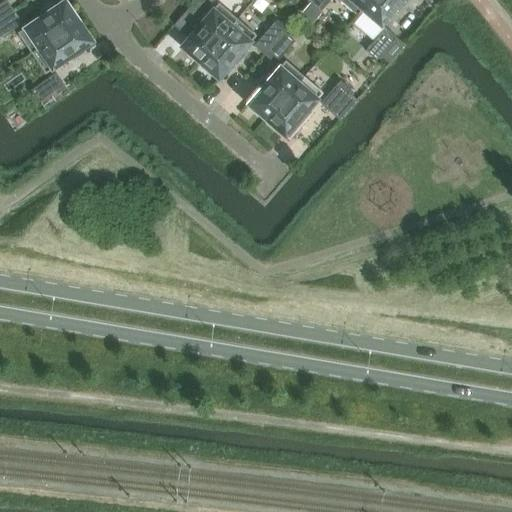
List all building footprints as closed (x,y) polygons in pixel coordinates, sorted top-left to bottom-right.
[(0,21),(14,12),(6,0),(0,4),(0,21)] [(321,12),(330,0),(312,0),(310,3),(321,12)] [(362,9),(370,0),(339,0),(357,15),(362,9)] [(409,0),(370,0),(362,9),(381,25),(395,9),(398,13),(409,0)] [(32,53),(79,21),(65,1),(56,7),(53,3),(39,13),(42,17),(18,33),(32,53)] [(200,62),(238,19),(219,3),(206,18),(202,15),(199,18),(192,27),(195,31),(181,47),(200,62)] [(0,38),(22,23),(14,12),(0,21),(0,38)] [(237,57),(256,35),(238,19),(200,62),(202,64),(200,66),(208,73),(210,71),(218,78),(226,70),(230,73),(241,60),(237,57)] [(83,48),(93,41),(79,21),(32,53),(45,74),(70,57),(72,61),(79,57),(86,52),(83,48)] [(265,54),(285,32),(274,23),(255,45),(265,54)] [(376,60),(396,37),(386,28),(366,51),(376,60)] [(276,63),(295,41),(285,32),(265,54),(276,63)] [(267,120),(304,77),(286,61),(267,83),(263,79),(252,92),(256,95),(248,104),(257,111),(255,113),(263,120),(265,118),(267,120)] [(39,101),(64,84),(56,73),(31,90),(39,101)] [(314,111),(310,108),(322,93),(304,77),(267,120),(289,139),(314,111)] [(331,113),(351,90),(341,81),(321,103),(331,113)]
